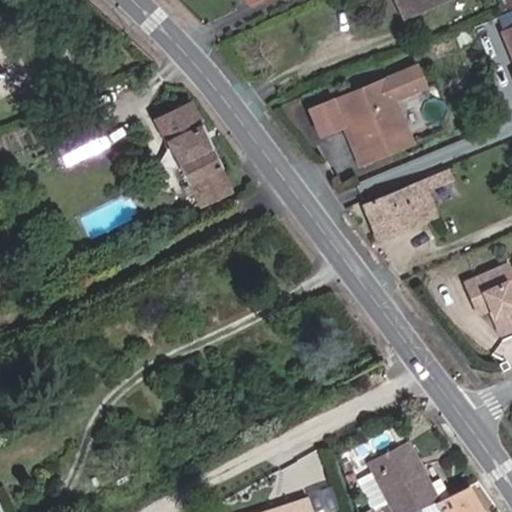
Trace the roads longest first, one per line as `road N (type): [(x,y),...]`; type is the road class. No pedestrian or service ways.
road 1 (tertiary): [(131,0),(241,120),(457,410)]
road 2 (unknown): [(350,266),(125,388),(100,416),(76,487),(55,511)]
road 3 (unknown): [(457,410),(201,511)]
